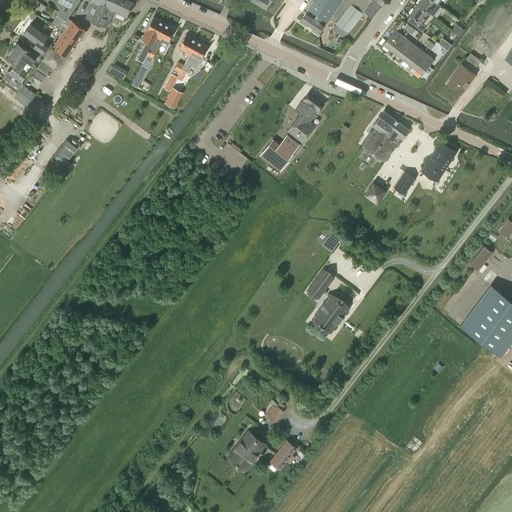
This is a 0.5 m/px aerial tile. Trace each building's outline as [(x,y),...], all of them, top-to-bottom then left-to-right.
[(54,2),(58,7),(60,10),(51,23),(60,29),(66,21),(69,18),(68,17),(79,0),(52,0),(54,1),(54,2)] [(95,22),(104,0),(93,0),(86,18),(95,22)] [(133,0),(104,0),(95,22),(107,27),(114,11),(127,16),(133,0)] [(371,0),(313,0),(312,2),(318,5),(316,8),(329,17),(348,31),(363,11),(371,0)] [(371,0),(363,11),(372,18),(381,7),(372,0),(371,0)] [(434,0),(419,0),(417,3),(430,12),(430,13),(433,15),(441,5),(437,3),(437,2),(434,0)] [(309,7),(310,8),(308,11),(306,10),(300,20),(318,33),(325,23),(324,22),(326,19),(327,20),(329,17),(316,8),(318,5),(312,2),(309,7)] [(430,12),(417,3),(410,13),(411,14),(407,19),(422,31),(426,26),(422,23),(430,13),(430,12)] [(141,52),(137,60),(143,63),(145,59),(164,23),(153,17),(147,29),(147,30),(142,39),(147,41),(141,52)] [(72,21),(54,48),(50,45),(40,60),(42,61),(38,67),(47,73),(51,67),(54,69),(57,65),(58,66),(64,54),(67,56),(85,30),(72,21)] [(511,30),(498,21),(488,34),(505,46),(511,36),(511,30)] [(23,34),(36,43),(34,47),(43,54),(50,44),(45,41),(49,35),(32,22),(23,34)] [(164,23),(145,59),(151,62),(160,44),(167,47),(170,41),(169,40),(175,28),(164,23)] [(460,26),(457,23),(451,30),(455,33),(460,26)] [(383,44),(393,52),(404,36),(394,29),(383,44)] [(483,32),(474,52),(483,57),(493,36),(483,32)] [(184,54),(188,56),(197,40),(186,34),(179,47),(186,50),(184,54)] [(393,52),(402,59),(414,44),(404,36),(393,52)] [(443,37),(439,43),(448,50),(452,45),(443,37)] [(208,46),(197,40),(188,56),(193,59),(195,55),(201,58),(208,46)] [(28,51),(16,43),(11,50),(32,63),(36,57),(28,51)] [(402,59),(412,66),(424,51),(414,44),(402,59)] [(26,71),(31,64),(32,63),(11,50),(6,57),(15,64),(9,72),(22,81),(28,72),(26,71)] [(434,59),(424,51),(412,66),(422,74),(434,59)] [(477,66),(481,61),(470,53),(466,59),(477,66)] [(94,67),(100,61),(93,56),(88,62),(94,67)] [(180,72),(183,65),(178,62),(174,69),(180,72)] [(112,63),(108,71),(124,78),(128,71),(112,63)] [(185,75),(189,68),(183,65),(180,72),(177,76),(177,78),(182,81),(185,75)] [(475,75),(462,65),(447,84),(461,94),(475,75)] [(141,67),(132,85),(137,88),(146,70),(141,67)] [(170,90),(177,78),(177,76),(172,73),(164,87),(170,90)] [(8,78),(4,83),(14,91),(18,86),(8,78)] [(14,96),(27,106),(36,93),(23,84),(14,96)] [(174,88),(166,102),(174,107),(182,92),(174,88)] [(310,121),(324,103),(309,92),(295,110),(299,114),(287,131),(302,143),(316,125),(310,121)] [(372,125),(373,126),(397,144),(401,139),(408,129),(384,110),(372,125)] [(361,144),(384,161),(397,144),(373,126),(369,131),(370,132),(361,144)] [(271,141),(260,155),(280,171),(293,155),(292,154),(300,144),(287,135),(278,146),(271,141)] [(441,139),(421,170),(421,171),(422,169),(434,176),(438,170),(443,173),(458,150),(441,139)] [(58,173),(78,148),(69,140),(48,166),(58,173)] [(399,179),(393,188),(399,191),(404,195),(410,186),(399,179)] [(373,184),(366,194),(377,202),(384,191),(373,184)] [(511,222),(508,219),(499,230),(511,240),(511,222)] [(333,229),(322,244),(332,251),(343,236),(333,229)] [(492,252),(484,246),(470,263),(478,270),(492,252)] [(323,270),(312,284),(322,291),(333,277),(323,270)] [(511,300),(490,284),(460,324),(501,355),(511,340),(511,300)] [(331,295),(313,320),(329,331),(336,323),(337,324),(342,317),(341,316),(347,307),(331,295)] [(275,408),(272,406),(266,414),(269,416),(268,417),(275,422),(283,412),(276,406),(275,408)] [(264,445),(248,432),(228,458),(244,470),(264,445)] [(296,448),(287,441),(271,462),(280,469),(296,448)]
